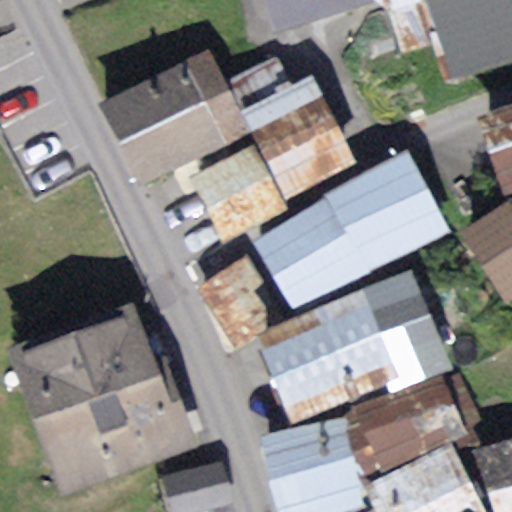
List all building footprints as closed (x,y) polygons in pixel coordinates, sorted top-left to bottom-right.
[(234,0),(252,44),(369,0),(234,0)] [(511,0),(440,0),(412,11),(443,92),(511,65),(511,0)] [(206,68),(111,108),(143,183),(238,143),(206,68)] [(296,109),(164,188),(201,249),(333,170),(296,109)] [(511,110),(482,120),(501,182),(511,178),(511,110)] [(402,167),(233,256),(275,334),(444,245),(402,167)] [(511,201),(464,234),(509,300),(511,298),(511,201)] [(357,302),(389,378),(438,359),(402,284),(357,302)] [(345,310),(230,353),(266,448),(381,405),(345,310)] [(170,451),(124,328),(0,374),(0,417),(32,503),(170,451)] [(354,430),(259,467),(278,511),(340,511),(342,511),(374,494),(354,430)] [(511,511),(511,447),(448,469),(463,508),(508,490),(511,499),(511,511)] [(374,494),(342,511),(458,511),(463,508),(436,459),(374,494)] [(231,511),(225,491),(156,510),(156,511),(231,511)]
